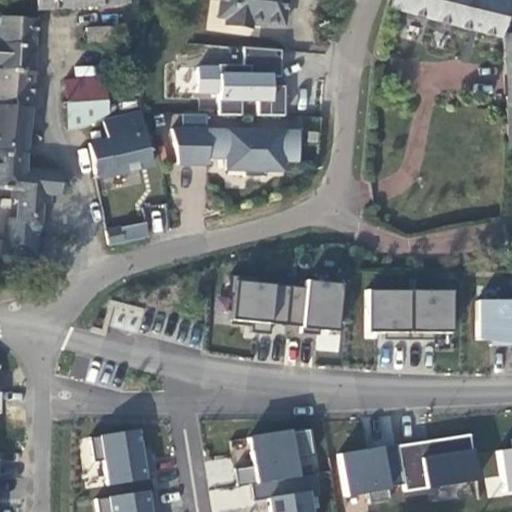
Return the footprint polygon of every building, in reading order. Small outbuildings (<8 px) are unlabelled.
[(70,7),(69,0),(34,0),(35,9),(70,7)] [(283,27),(286,0),(218,0),(218,1),(228,2),(225,21),(224,25),(249,28),(250,22),(283,27)] [(498,37),(506,0),(389,0),(387,8),(498,37)] [(225,21),(228,2),(218,1),(215,19),(225,21)] [(0,43),(32,46),(34,20),(0,17),(0,43)] [(115,42),(114,27),(85,29),(86,43),(115,42)] [(511,105),(511,34),(503,35),(506,105),(511,105)] [(0,70),(31,73),(32,46),(0,43),(0,70)] [(279,77),(279,51),(241,48),(241,66),(217,65),(217,69),(197,68),(196,93),(217,93),(217,115),(239,116),(239,101),(255,101),(255,116),(282,116),(282,87),(268,87),(269,77),(279,77)] [(0,104),(29,107),(31,73),(0,70),(0,104)] [(105,101),(103,78),(63,82),(65,104),(105,101)] [(0,153),(24,155),(29,107),(0,104),(0,153)] [(92,123),(90,105),(65,108),(67,129),(92,123)] [(176,124),(207,126),(208,115),(177,112),(176,124)] [(148,166),(139,113),(102,122),(105,140),(87,144),(93,179),(148,166)] [(297,162),(297,132),(170,130),(176,165),(206,165),(206,157),(225,158),(225,171),(243,171),(242,177),(263,177),(263,171),(281,171),(282,161),(297,162)] [(35,256),(39,204),(40,194),(48,195),(57,196),(59,174),(23,169),(24,155),(0,153),(0,189),(11,191),(20,191),(19,200),(18,219),(18,224),(5,223),(2,254),(35,256)] [(19,200),(20,191),(11,191),(11,200),(19,200)] [(47,205),(48,195),(40,194),(39,204),(47,205)] [(147,237),(144,224),(104,232),(107,245),(147,237)] [(285,326),(289,287),(255,283),(256,278),(229,275),(227,296),(232,296),(229,321),(250,323),(250,327),(249,333),(268,335),(269,324),(285,326)] [(304,288),(289,287),(285,326),(300,327),(299,334),(317,335),(317,334),(317,330),(335,332),(340,284),(305,281),(304,288)] [(407,340),(407,291),(365,291),(365,334),(383,334),(383,340),(407,340)] [(449,334),(449,291),(407,291),(407,340),(431,340),(431,334),(449,334)] [(312,456),(307,429),(247,439),(251,466),(232,469),(235,487),(249,485),(295,478),(292,459),(312,456)] [(152,479),(147,447),(139,448),(137,430),(87,438),(91,463),(101,461),(105,486),(152,479)] [(475,481),(468,435),(395,447),(402,486),(403,493),(475,481)] [(395,447),(395,445),(337,454),(343,498),(366,494),(367,504),(388,501),(386,488),(402,486),(395,447)] [(511,447),(493,450),(497,475),(484,477),(486,495),(511,491),(511,447)] [(207,460),(209,482),(233,479),(230,457),(207,460)] [(318,494),(314,475),(295,478),(249,485),(252,502),(267,499),(269,511),(311,511),(311,510),(307,511),(305,496),(318,494)] [(157,511),(154,490),(93,500),(95,511),(157,511)]
